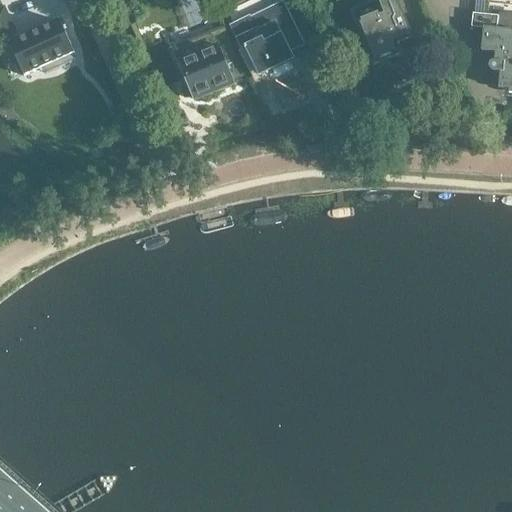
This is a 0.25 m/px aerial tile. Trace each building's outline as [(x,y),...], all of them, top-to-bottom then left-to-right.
[(411,36),(395,0),(369,0),(351,8),(349,11),(353,21),(357,23),(357,25),(358,24),(366,45),(360,48),(359,51),(365,65),(368,66),(373,64),(374,65),(374,66),(376,65),(375,65),(398,55),(398,56),(400,55),(400,53),(399,53),(396,45),(410,39),(411,38),(412,38),(411,38),(412,38),(411,36)] [(163,23),(154,1),(129,12),(138,34),(163,23)] [(17,28),(30,25),(25,8),(13,12),(17,28)] [(6,9),(0,11),(0,41),(18,34),(6,9)] [(294,60),(284,40),(299,33),(289,12),(274,20),(275,25),(257,34),(257,33),(238,42),(245,56),(249,55),(260,76),(294,60)] [(511,31),(497,30),(499,17),(472,15),(471,29),(484,30),(482,52),(496,54),(495,63),(494,63),(493,63),(492,64),(491,64),(490,65),(490,66),(489,68),(489,69),(490,70),(490,71),(491,72),(492,73),(493,73),(500,74),(499,90),(510,91),(510,90),(511,90),(511,31)] [(62,24),(12,47),(26,79),(58,64),(60,69),(76,62),(73,57),(77,56),(62,24)] [(234,85),(211,31),(173,47),(196,101),(234,85)]
